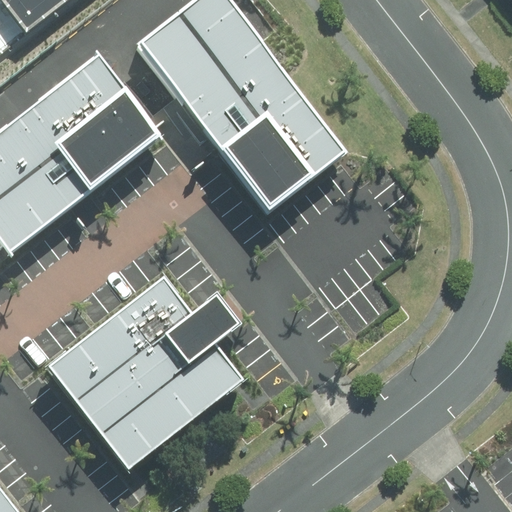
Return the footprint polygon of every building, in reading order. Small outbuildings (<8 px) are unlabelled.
[(0,0),(0,51),(64,0),(0,0)] [(227,0),(162,49),(299,230),(374,173),(242,0),(227,0)] [(0,170),(0,226),(39,275),(188,157),(122,74),(0,170)] [(0,308),(24,290),(0,258),(0,308)] [(65,376),(154,489),(268,399),(243,367),(276,341),(254,313),(220,339),(178,287),(65,376)] [(0,511),(34,511),(0,462),(0,511)]
